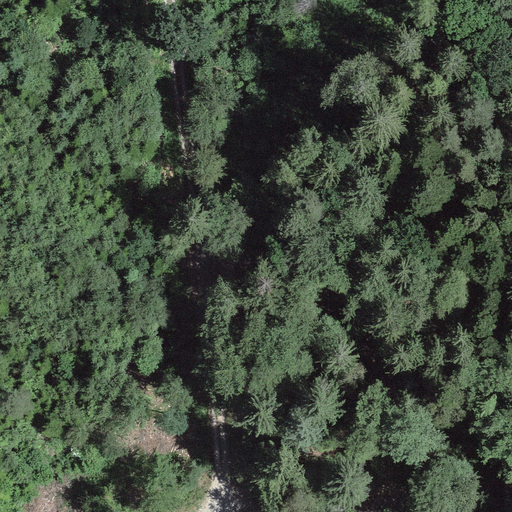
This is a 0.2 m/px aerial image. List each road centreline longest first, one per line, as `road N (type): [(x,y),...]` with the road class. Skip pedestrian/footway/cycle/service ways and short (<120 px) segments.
road 1 (track): [(213,511),(222,442),(169,0)]
road 2 (track): [(511,491),(363,511)]
